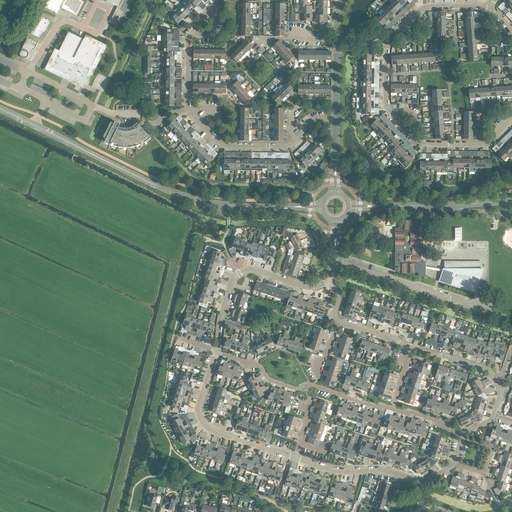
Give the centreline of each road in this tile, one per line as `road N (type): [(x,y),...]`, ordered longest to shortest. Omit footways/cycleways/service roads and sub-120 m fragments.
road 1 (tertiary): [(34,126),(210,203),(321,206)]
road 2 (residential): [(463,434),(313,385),(270,381),(256,364),(217,351)]
road 3 (residential): [(386,42),(387,107),(422,142),(483,143),(511,118)]
road 4 (residential): [(295,457),(205,425),(198,407),(217,351)]
road 5 (residential): [(335,119),(313,121),(281,146),(226,145),(189,109)]
road 6 (residential): [(334,261),(484,304)]
road 7 (tertiary): [(502,202),(348,206)]
road 8 (residential): [(217,351),(235,275),(253,269),(277,278)]
road 9 (residential): [(189,109),(188,35),(221,0)]
